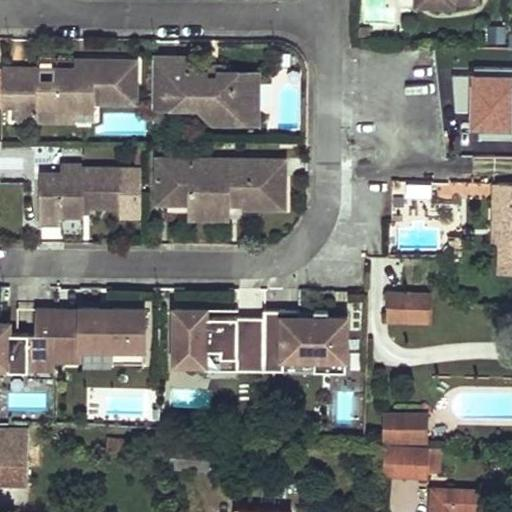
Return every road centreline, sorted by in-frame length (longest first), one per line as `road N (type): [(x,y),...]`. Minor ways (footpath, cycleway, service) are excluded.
road 1 (residential): [(0,264),(278,266),(314,241),(325,204),(330,14)]
road 2 (residential): [(330,14),(39,11)]
